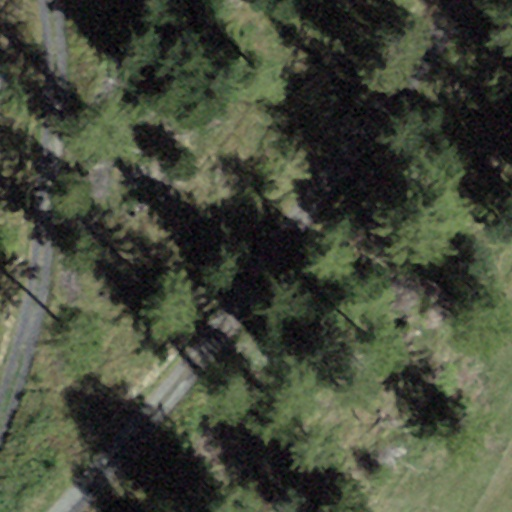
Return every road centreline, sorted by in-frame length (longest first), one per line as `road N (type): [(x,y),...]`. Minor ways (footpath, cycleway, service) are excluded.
road 1 (track): [(63,511),(276,256),(460,0)]
road 2 (track): [(48,0),(56,70),(42,246),(34,306),(0,417)]
